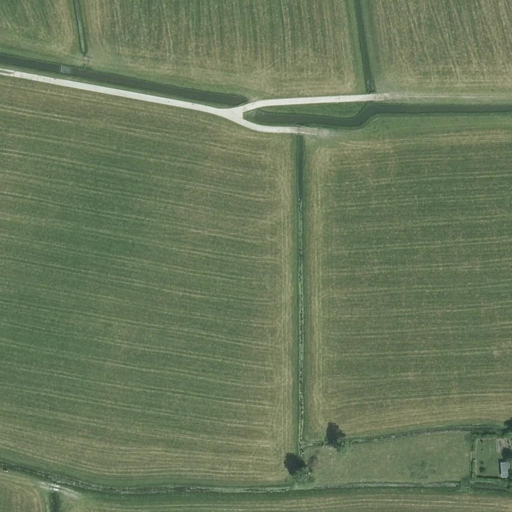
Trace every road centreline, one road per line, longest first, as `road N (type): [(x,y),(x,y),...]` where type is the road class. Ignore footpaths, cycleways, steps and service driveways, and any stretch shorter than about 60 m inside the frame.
road 1 (track): [(0,71),(208,109),(258,128),(317,132)]
road 2 (track): [(221,113),(274,102),(511,94)]
